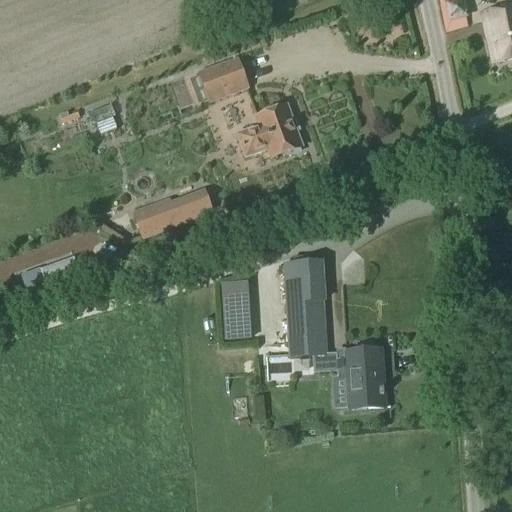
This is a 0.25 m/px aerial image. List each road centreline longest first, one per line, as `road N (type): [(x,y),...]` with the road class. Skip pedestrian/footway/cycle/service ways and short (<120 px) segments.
road 1 (unclassified): [(475,511),(449,107),(427,0)]
road 2 (unknown): [(454,191),(285,255),(0,342)]
